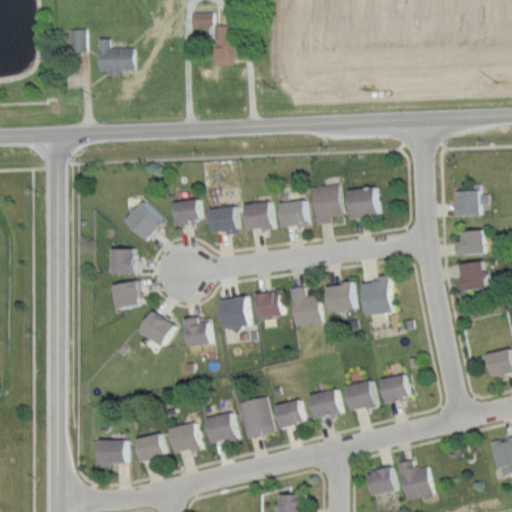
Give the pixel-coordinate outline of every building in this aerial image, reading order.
[(195,28),(195,9),(215,9),(217,28),(195,28)] [(212,24),(238,24),(240,64),(220,67),(220,51),(198,53),(197,32),(212,32),(212,24)] [(72,28),(88,28),(89,48),(89,51),(86,51),(73,51),(72,28)] [(100,36),(102,57),(103,69),(112,69),(112,70),(112,75),(125,74),(124,69),(138,68),(137,47),(114,47),(112,35),(100,36)] [(316,185),(320,224),(334,221),(334,215),(347,213),(342,181),(316,185)] [(352,189),(355,219),(384,214),(379,187),(352,189)] [(460,215),(458,189),(485,189),(485,192),(493,192),(492,203),(485,204),(487,214),(460,215)] [(179,201),(201,197),(206,223),(182,225),(179,201)] [(284,201),(287,225),(312,224),(309,198),(284,201)] [(130,218),(151,239),(172,220),(148,199),(130,218)] [(248,203),(251,228),(268,226),(269,230),(278,229),(274,200),(248,203)] [(214,208),(217,230),(228,229),(229,232),(243,230),(240,204),(214,208)] [(461,239),(462,254),(490,251),(488,228),(466,230),(467,238),(461,239)] [(116,247),(115,270),(141,272),(141,246),(116,247)] [(463,262),(466,290),(492,287),(491,282),(496,275),(488,267),(488,259),(463,262)] [(366,282),(370,313),(398,310),(394,275),(383,275),(382,279),(366,282)] [(117,284),(123,308),(144,304),(142,297),(146,296),(143,279),(117,284)] [(328,284),(333,310),(360,307),(356,281),(347,281),(347,283),(328,284)] [(293,287),(298,324),(326,321),(323,293),(310,295),(307,286),(293,287)] [(259,291),(262,316),(287,312),(284,288),(259,291)] [(224,298),(227,328),(255,324),(251,294),(224,298)] [(142,331),(157,309),(167,315),(168,314),(174,317),(173,319),(180,323),(167,344),(142,331)] [(188,316),(192,345),(217,341),(212,316),(204,316),(204,313),(188,316)] [(511,346),(490,352),(497,377),(511,374),(511,372),(511,371),(511,346)] [(384,378),(389,402),(415,395),(409,372),(384,378)] [(349,385),(355,410),(382,404),(376,378),(349,385)] [(313,393),(319,417),(331,414),(332,418),(338,416),(337,413),(345,411),(340,387),(313,393)] [(242,401),(251,437),(264,435),(262,430),(264,429),(266,434),(278,430),(269,394),(242,401)] [(280,404),(286,427),(297,424),(298,427),(309,424),(304,398),(280,404)] [(217,441),(232,437),(233,440),(242,438),(235,411),(210,417),(217,441)] [(174,427),(180,451),(206,446),(199,420),(174,427)] [(147,462),(140,437),(163,432),(171,456),(147,462)] [(511,435),(494,440),(500,467),(504,466),(506,476),(511,474),(511,435)] [(104,438),(103,465),(118,465),(118,460),(130,460),(131,438),(104,438)] [(401,462),(415,458),(416,464),(431,464),(438,491),(411,500),(401,462)] [(372,473),(396,464),(402,488),(376,495),(372,473)] [(278,505),(284,500),(284,493),(309,493),(309,511),(284,511),(278,505)]
